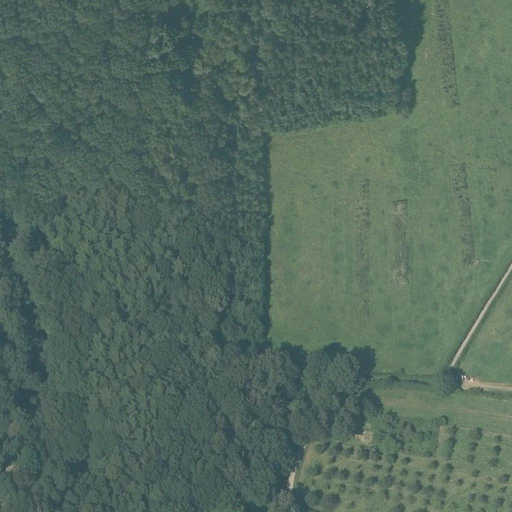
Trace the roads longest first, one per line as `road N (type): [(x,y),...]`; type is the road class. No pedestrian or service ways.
road 1 (track): [(511,265),(440,383),(357,382),(317,410),(288,490)]
road 2 (track): [(0,363),(11,425),(2,511)]
